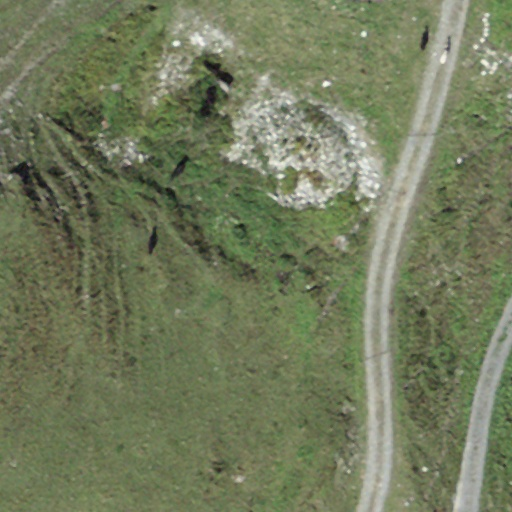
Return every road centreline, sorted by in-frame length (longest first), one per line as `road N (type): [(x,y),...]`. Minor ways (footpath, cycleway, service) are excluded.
road 1 (track): [(449,0),(374,255),(367,511)]
road 2 (track): [(467,511),(511,338)]
